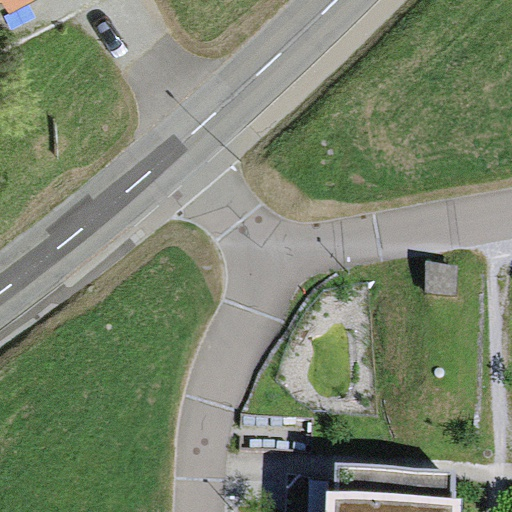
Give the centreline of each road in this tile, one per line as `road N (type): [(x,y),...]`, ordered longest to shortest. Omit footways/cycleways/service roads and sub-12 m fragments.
road 1 (residential): [(275,256),(219,373),(199,511)]
road 2 (residential): [(275,256),(511,213)]
road 3 (tertiary): [(177,147),(0,290)]
road 4 (tertiary): [(337,0),(177,147)]
road 5 (residential): [(177,147),(275,256)]
